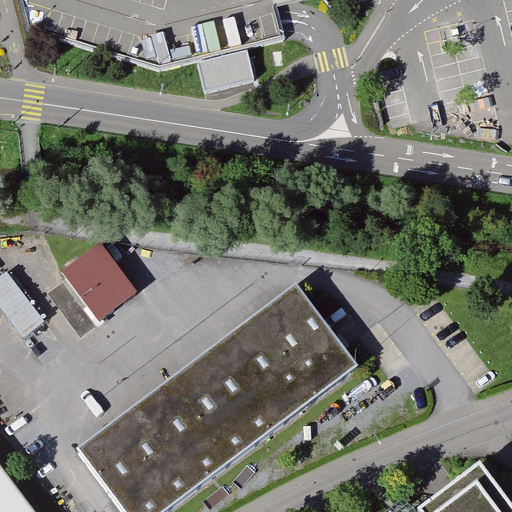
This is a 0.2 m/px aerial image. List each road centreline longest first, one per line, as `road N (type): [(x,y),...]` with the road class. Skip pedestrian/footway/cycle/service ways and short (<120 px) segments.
road 1 (residential): [(0,98),(265,138)]
road 2 (residential): [(290,511),(511,416)]
